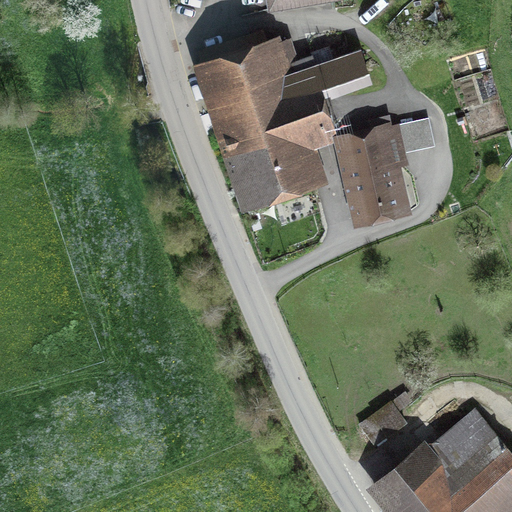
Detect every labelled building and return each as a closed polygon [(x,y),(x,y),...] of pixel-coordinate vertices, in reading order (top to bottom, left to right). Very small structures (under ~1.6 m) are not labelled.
[(273,0),(275,10),(334,0),(273,0)] [(331,129),(318,88),(367,71),(360,49),(315,64),(313,56),(298,61),(290,38),(269,44),(265,30),(206,49),(255,195),(314,175),(302,139),(331,129)] [(399,135),(397,125),(391,127),(389,114),(362,120),(365,133),(343,137),(361,216),(401,207),(385,139),(399,135)] [(391,401),(360,423),(373,442),(375,444),(388,435),(386,433),(405,420),(391,401)] [(511,511),(511,453),(476,410),(425,452),(422,448),(374,487),(395,511),(511,511)]
